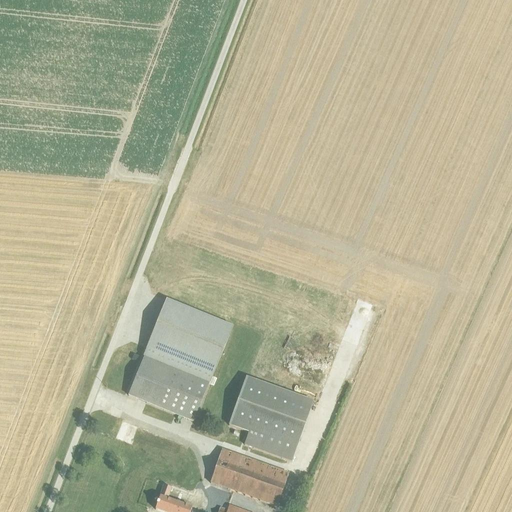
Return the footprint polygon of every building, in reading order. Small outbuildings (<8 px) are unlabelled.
[(144,358),(209,384),(233,328),(168,301),(144,358)] [(209,384),(144,358),(129,397),(193,423),(209,384)] [(246,378),(229,427),(248,434),(244,446),(292,463),(314,402),(246,378)] [(183,443),(120,420),(113,439),(176,462),(183,443)] [(222,450),(210,484),(277,508),(289,474),(222,450)] [(168,501),(164,511),(200,511),(203,505),(182,498),(184,492),(173,488),(170,495),(169,494),(166,501),(168,501)]
